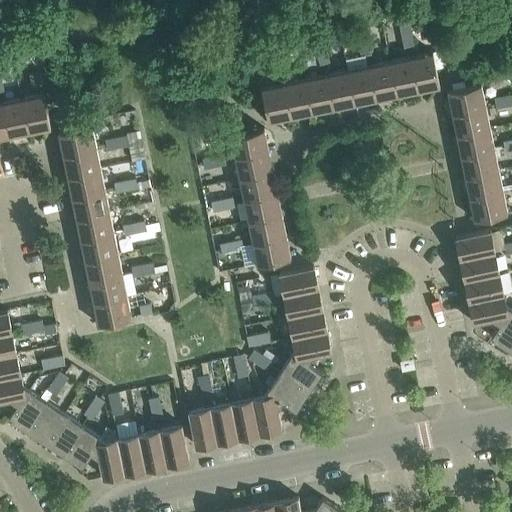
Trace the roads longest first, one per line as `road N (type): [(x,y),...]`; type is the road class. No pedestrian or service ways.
road 1 (residential): [(388,444),(356,283),(385,256),(422,269),(455,431)]
road 2 (residential): [(104,511),(110,503),(388,444)]
